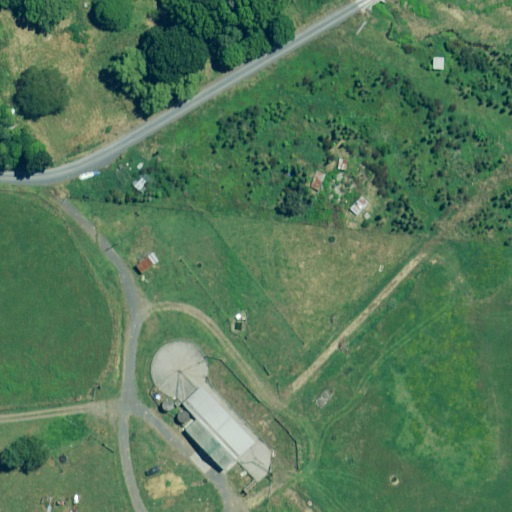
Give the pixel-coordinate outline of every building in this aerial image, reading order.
[(97,50),(68,13),(14,55),(32,78),(70,48),(82,63),(97,50)] [(70,75),(81,89),(42,121),(21,95),(5,107),(40,151),(108,96),(83,65),(70,75)] [(0,102),(8,96),(0,84),(0,102)] [(327,172),(317,168),(310,187),(320,191),(327,172)] [(369,201),(360,196),(351,210),(359,215),(369,201)] [(120,244),(145,275),(162,261),(153,250),(162,243),(146,223),(120,244)] [(255,443),(203,387),(184,404),(198,419),(187,430),(225,471),(255,443)]
